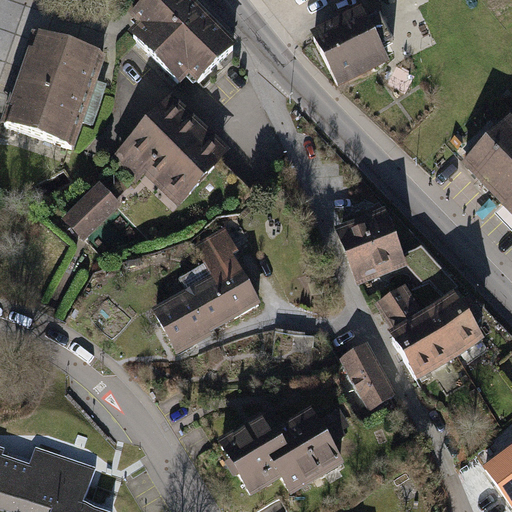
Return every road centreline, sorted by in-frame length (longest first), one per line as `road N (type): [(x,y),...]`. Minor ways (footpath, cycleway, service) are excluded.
road 1 (residential): [(460,511),(344,284),(271,95),(269,81),(283,66)]
road 2 (tertiary): [(511,303),(283,66)]
road 3 (residential): [(0,324),(63,351),(124,405),(193,511)]
